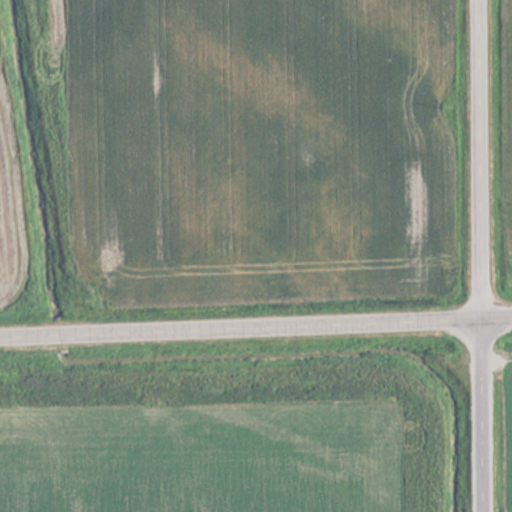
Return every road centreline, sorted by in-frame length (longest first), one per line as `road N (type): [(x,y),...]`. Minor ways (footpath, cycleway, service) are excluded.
road 1 (residential): [(0,338),(511,319)]
road 2 (residential): [(483,511),(480,0)]
